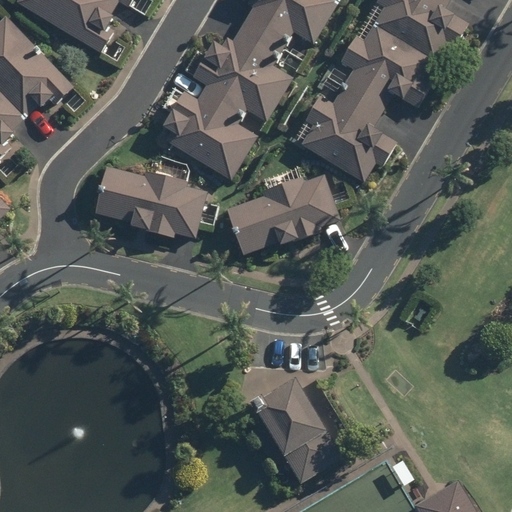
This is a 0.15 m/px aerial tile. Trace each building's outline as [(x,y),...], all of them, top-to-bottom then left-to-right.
[(19,0),(16,6),(101,57),(115,34),(110,30),(116,19),(112,17),(119,5),(128,11),(134,0),(19,0)] [(254,0),(255,1),(250,9),(255,12),(236,45),(230,42),(225,51),(218,47),(196,82),(209,90),(201,103),(188,95),(166,132),(173,137),(167,145),(196,162),(234,186),(262,141),(241,128),(249,114),(269,127),(297,83),(276,69),(296,36),(316,48),(345,0),(254,0)] [(360,39),(344,65),(357,73),(337,107),(324,100),(309,125),(315,129),(303,149),(367,187),(380,166),(386,170),(401,145),(376,131),(396,97),(421,112),(436,86),(430,83),(450,48),(458,53),(473,27),(449,13),(456,0),(382,0),(379,6),(388,11),(368,44),(360,39)] [(0,160),(12,149),(8,145),(17,136),(14,132),(39,110),(42,113),(56,101),(59,105),(75,90),(8,19),(0,26),(0,160)] [(99,218),(136,227),(135,232),(177,242),(178,238),(198,242),(209,195),(189,191),(191,185),(149,176),(148,179),(110,171),(99,218)] [(246,259),(281,246),(283,251),(325,236),(323,231),(343,224),(326,178),(307,185),(305,182),(267,196),(268,199),(229,213),(246,259)] [(0,232),(4,229),(1,225),(14,212),(0,198),(0,232)] [(297,380),(254,405),(303,487),(346,460),(297,380)] [(478,511),(461,483),(416,508),(418,511),(478,511)]
